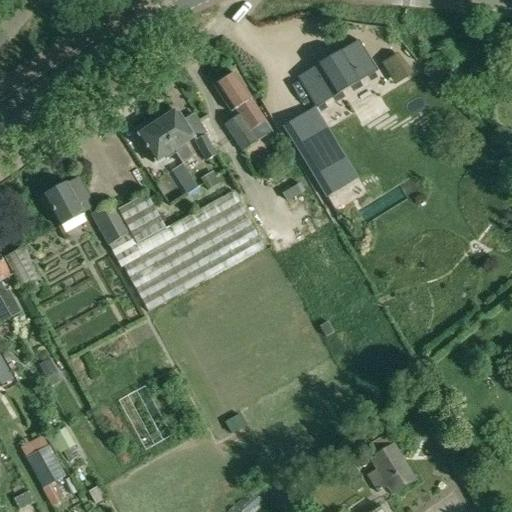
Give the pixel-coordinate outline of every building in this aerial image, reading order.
[(272,82),(319,59),(305,32),(259,55),(272,82)] [(358,42),(296,79),(315,110),(377,73),(358,42)] [(447,74),(453,81),(462,74),(457,66),(447,74)] [(231,113),(234,111),(238,116),(223,126),(242,154),(257,143),(250,132),(266,122),(234,73),(213,87),(231,113)] [(177,111),(158,123),(177,154),(183,164),(194,158),(184,141),(192,136),(183,121),(177,111)] [(296,149),(326,198),(353,181),(310,111),(323,133),(296,149)] [(158,123),(136,136),(151,161),(164,153),(168,159),(177,154),(158,123)] [(195,141),(206,161),(217,155),(206,135),(195,141)] [(220,185),(213,172),(201,179),(208,192),(220,185)] [(42,196),(59,228),(82,215),(82,214),(93,208),(77,179),(66,185),(66,184),(42,196)] [(198,188),(193,180),(182,187),(188,195),(198,188)] [(290,188),(285,180),(276,185),(281,193),(290,188)] [(295,185),(290,188),(281,193),(286,201),(299,193),(295,185)] [(130,235),(109,247),(120,269),(122,268),(149,317),(266,252),(233,193),(165,231),(146,195),(117,211),(130,235)] [(108,247),(109,247),(130,235),(117,211),(113,203),(90,215),(108,247)] [(5,258),(24,294),(42,284),(23,247),(5,258)] [(0,257),(0,299),(11,320),(19,334),(29,328),(8,292),(6,293),(1,282),(10,277),(0,257)] [(0,299),(0,318),(3,324),(11,320),(0,299)] [(325,338),(333,334),(327,323),(319,327),(325,338)] [(0,383),(11,379),(0,359),(0,383)] [(62,382),(57,374),(51,361),(40,366),(51,387),(62,382)] [(245,427),(239,415),(225,423),(232,434),(245,427)] [(51,441),(58,455),(63,453),(68,463),(80,458),(67,432),(51,441)] [(362,450),(376,471),(367,477),(377,493),(386,487),(391,495),(414,481),(386,435),(362,450)] [(41,488),(43,488),(55,508),(74,496),(63,476),(64,476),(47,447),(25,460),(41,488)] [(28,492),(13,500),(19,511),(34,503),(28,492)]
